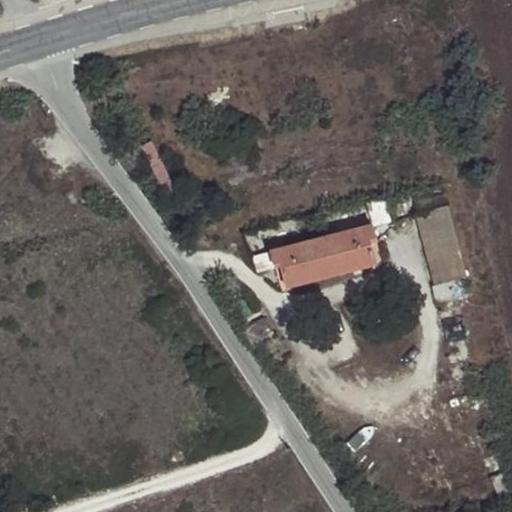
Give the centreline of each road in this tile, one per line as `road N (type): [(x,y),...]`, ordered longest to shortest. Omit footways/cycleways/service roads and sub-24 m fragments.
road 1 (residential): [(29,46),(291,426)]
road 2 (residential): [(291,426),(63,511)]
road 3 (secondary): [(29,46),(187,0)]
